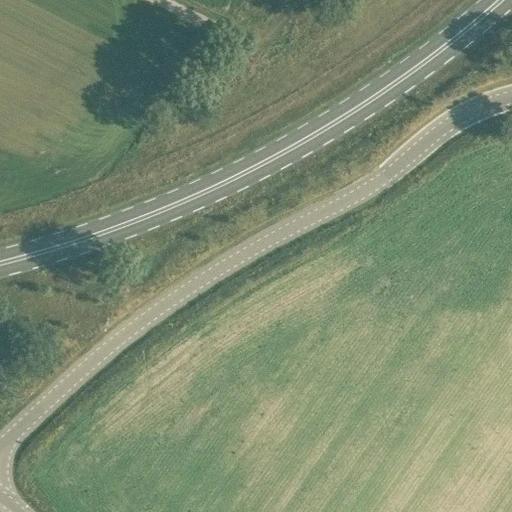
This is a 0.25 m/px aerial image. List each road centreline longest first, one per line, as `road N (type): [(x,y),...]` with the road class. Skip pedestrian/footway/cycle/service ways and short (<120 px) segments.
road 1 (unclassified): [(0,449),(77,371),(166,305),(359,194),(455,119),(511,97)]
road 2 (primary): [(0,262),(144,216),(309,138),(359,109),(495,0)]
